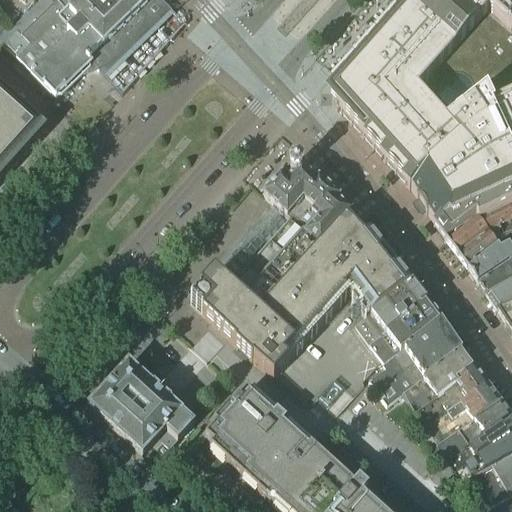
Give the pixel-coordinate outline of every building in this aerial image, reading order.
[(8,37),(1,44),(17,62),(55,102),(66,91),(90,67),(93,70),(98,75),(100,74),(102,73),(104,72),(107,70),(109,69),(111,68),(113,66),(115,65),(117,63),(118,61),(120,60),(122,58),(124,56),(126,55),(127,53),(129,51),(130,49),(132,47),(133,45),(135,43),(136,41),(137,39),(138,37),(140,34),(141,32),(142,30),(143,28),(144,25),(144,23),(145,21),(142,17),(138,14),(142,10),(152,0),(62,0),(61,1),(60,2),(58,1),(56,3),(54,6),(48,12),(40,3),(13,31),(8,37)] [(407,0),(408,1),(405,4),(404,3),(399,9),(400,10),(400,11),(398,10),(393,11),(389,13),(385,17),(382,21),(380,26),(379,31),(380,32),(378,35),(377,34),(372,35),(367,38),(363,41),(360,46),(358,50),(357,55),(359,56),(356,60),(355,59),(350,60),(345,63),(342,66),(339,70),(337,75),(336,80),(341,85),(338,88),(340,90),(341,89),(342,91),(337,98),(337,106),(342,112),(341,114),(341,113),(338,115),(341,119),(343,117),(352,127),(350,129),(351,130),(353,129),(362,139),(360,140),(363,143),(365,142),(373,152),(372,153),(373,154),(375,153),(384,163),(382,164),(385,168),(387,166),(395,176),(394,177),(409,194),(411,193),(417,203),(416,204),(426,220),(428,219),(435,229),(433,230),(446,247),(481,228),(482,230),(511,215),(511,5),(507,0),(407,0)] [(0,186),(5,181),(17,168),(38,145),(47,135),(0,91),(0,186)] [(350,217),(351,216),(337,204),(338,203),(319,184),(317,185),(299,170),(297,169),(296,169),(295,169),(293,169),(292,170),(291,171),(287,175),(286,174),(278,183),(279,184),(264,200),(290,224),(289,225),(318,251),(350,217)] [(500,233),(511,227),(511,215),(482,230),(481,228),(446,247),(457,261),(491,242),(492,245),(503,239),(500,233)] [(284,362),(349,290),(371,319),(412,288),(396,266),(387,256),(362,230),(350,217),(318,251),(289,225),(288,226),(289,227),(286,231),(285,230),(284,231),(284,232),(281,236),(280,235),(279,237),(276,241),(275,241),(274,242),(275,243),(271,247),(270,246),(269,247),(270,248),(266,252),(265,251),(264,253),(265,253),(261,257),(259,258),(260,259),(257,263),(256,262),(255,263),(255,264),(252,268),(251,267),(250,269),(247,273),(246,273),(245,274),(246,275),(242,279),(241,278),(240,279),(241,280),(237,284),(236,283),(235,285),(236,285),(232,289),(231,289),(229,291),(228,290),(227,291),(216,281),(217,280),(214,277),(212,280),(214,282),(204,293),(202,291),(199,294),(201,295),(200,296),(200,297),(197,301),(196,300),(195,302),(196,302),(192,306),(191,306),(190,307),(191,308),(192,307),(196,311),(195,312),(197,313),(197,312),(201,316),(201,317),(202,318),(201,319),(236,350),(235,351),(252,367),(253,366),(273,384),(289,367),(284,362)] [(511,227),(500,233),(507,247),(511,244),(511,227)] [(500,247),(505,245),(503,239),(492,245),(491,242),(457,261),(467,275),(468,275),(497,252),(498,256),(504,252),(500,247)] [(511,248),(504,252),(498,256),(497,252),(468,275),(467,275),(478,290),(509,270),(511,267),(511,248)] [(479,292),(486,303),(511,288),(511,267),(509,270),(478,290),(479,292)] [(385,339),(426,307),(412,288),(371,319),(354,331),(369,351),(370,352),(377,346),(385,340),(385,339)] [(511,288),(486,303),(496,318),(511,312),(511,288)] [(434,331),(441,326),(426,307),(385,339),(385,340),(377,346),(370,352),(382,369),(383,370),(396,361),(405,354),(434,331)] [(511,312),(496,318),(511,341),(511,312)] [(456,359),(462,355),(441,326),(434,331),(405,354),(396,361),(383,370),(386,374),(368,387),(369,388),(386,411),(403,399),(423,383),(456,359)] [(403,399),(414,421),(416,419),(437,404),(451,392),(454,390),(455,389),(457,387),(455,384),(474,371),(462,355),(456,359),(423,383),(403,399)] [(153,392),(130,371),(128,369),(126,371),(127,371),(91,410),(89,412),(91,413),(105,425),(105,426),(124,444),(125,443),(142,459),(157,443),(169,454),(177,446),(177,447),(194,428),(181,416),(180,417),(168,405),(169,404),(154,391),(153,392)] [(448,419),(487,389),(474,371),(455,384),(457,387),(455,389),(454,390),(451,392),(437,404),(416,419),(423,432),(419,435),(421,438),(423,437),(440,424),(448,419)] [(473,425),(499,407),(487,389),(448,419),(440,424),(423,437),(421,438),(431,457),(433,456),(433,455),(443,447),(472,425),(473,425)] [(275,510),(320,459),(285,428),(286,426),(277,417),(275,419),(248,394),(233,410),(230,408),(228,409),(213,425),(216,428),(202,444),(210,450),(209,451),(275,510)] [(471,450),(511,423),(499,407),(473,425),(472,425),(443,447),(433,455),(433,456),(431,457),(435,464),(438,471),(440,469),(451,463),(468,452),(469,451),(471,450)] [(493,453),(511,440),(511,424),(511,423),(471,450),(469,451),(468,452),(451,463),(440,469),(438,471),(445,483),(447,482),(465,470),(479,462),(486,457),(489,455),(493,453)] [(501,468),(511,461),(511,440),(493,453),(489,455),(486,457),(479,462),(465,470),(447,482),(445,483),(452,496),(454,495),(473,485),(472,484),(474,483),(501,468)] [(320,459),(275,510),(276,511),(378,511),(364,500),(369,495),(368,495),(359,486),(355,491),(320,459)] [(511,511),(511,461),(501,468),(474,483),(472,484),(473,485),(486,511),(511,511)]
